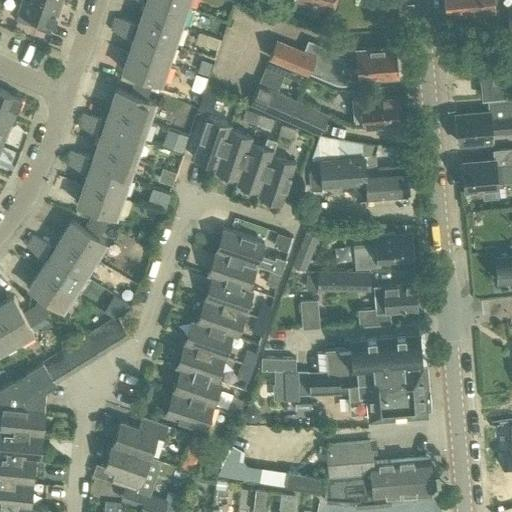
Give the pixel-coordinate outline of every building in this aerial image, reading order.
[(54,0),(21,0),(18,12),(39,19),(37,28),(49,32),(52,23),(53,24),(60,2),(54,0)] [(145,0),(142,12),(179,25),(179,24),(186,5),(169,0),(145,0)] [(281,0),(279,7),(295,12),(298,0),(304,0),(329,8),(331,0),(281,0)] [(445,0),(447,13),(465,12),(469,15),(479,14),(482,10),(495,9),(493,0),(445,0)] [(489,111),(455,114),(457,141),(491,139),(491,133),(511,131),(511,9),(509,10),(510,27),(477,49),(481,99),(488,98),(489,111)] [(142,12),(138,24),(135,31),(173,44),(179,25),(142,12)] [(115,17),(111,29),(128,37),(129,36),(133,37),(135,31),(138,24),(133,23),(134,21),(115,17)] [(133,37),(129,50),(166,63),(173,44),(135,31),(133,37)] [(277,40),(270,57),(307,72),(307,71),(332,81),(335,82),(337,83),(339,83),(341,83),(346,83),(346,77),(396,73),(393,45),(376,47),(356,48),(356,51),(345,52),(339,51),(333,50),(328,48),(308,39),(303,50),(277,40)] [(129,50),(122,70),(137,75),(133,83),(149,88),(152,80),(160,82),(166,63),(129,50)] [(208,74),(212,62),(201,58),(197,70),(208,74)] [(277,91),(283,78),(298,84),(301,76),(286,70),(287,69),(268,61),(258,83),(277,91)] [(190,88),(202,92),(207,77),(195,73),(190,88)] [(116,87),(109,106),(147,119),(154,100),(146,97),(149,88),(133,83),(130,92),(116,87)] [(258,83),(249,102),(317,132),(326,112),(277,91),(258,83)] [(205,86),(198,108),(210,112),(217,90),(205,86)] [(0,87),(0,115),(11,120),(21,97),(0,87)] [(360,97),(352,98),(355,126),(363,126),(397,123),(396,109),(399,106),(398,98),(395,96),(394,93),(360,96),(360,97)] [(109,106),(105,119),(103,125),(141,138),(147,119),(109,106)] [(245,109),(242,119),(255,124),(259,114),(245,109)] [(82,113),(78,125),(96,132),(96,131),(101,133),(103,125),(105,119),(101,118),(101,117),(82,113)] [(259,114),(255,124),(270,128),(273,119),(259,114)] [(0,115),(0,143),(1,144),(11,120),(0,115)] [(192,157),(215,165),(216,165),(229,129),(230,129),(231,124),(206,116),(192,157)] [(281,124),(278,133),(292,138),(295,129),(281,124)] [(103,125),(101,133),(97,145),(134,158),(141,138),(103,125)] [(215,165),(214,170),(237,178),(238,178),(250,141),(252,137),(230,129),(229,129),(216,165),(215,165)] [(179,133),(174,148),(181,151),(187,135),(179,133)] [(237,178),(236,182),(259,190),(271,153),(272,154),(273,149),(250,141),(238,178),(237,178)] [(97,145),(92,157),(90,164),(128,177),(134,158),(97,145)] [(70,150),(65,162),(83,170),(84,169),(88,170),(90,164),(92,157),(88,156),(88,154),(70,150)] [(259,190),(257,194),(281,202),(295,161),(272,154),(271,153),(259,190)] [(373,154),(305,159),(308,191),(322,189),(321,185),(365,182),(366,198),(406,195),(404,166),(390,167),(374,168),(373,154)] [(462,166),(460,169),(460,175),(463,176),(464,190),(482,188),(483,198),(497,197),(496,182),(511,180),(511,164),(495,166),(494,159),(462,162),(462,166)] [(88,170),(84,183),(121,196),(128,177),(90,164),(88,170)] [(84,183),(77,203),(93,208),(90,218),(104,225),(108,213),(115,215),(121,196),(84,183)] [(72,219),(61,236),(94,257),(105,240),(98,235),(104,225),(90,218),(84,227),(72,219)] [(223,226),(215,250),(256,264),(256,265),(270,270),(274,258),(259,253),(264,240),(223,226)] [(137,238),(149,242),(152,234),(139,230),(137,238)] [(377,231),(352,233),(353,248),(354,248),(355,267),(380,265),(380,261),(412,257),(410,232),(394,234),(393,231),(377,232),(377,231)] [(33,234),(26,245),(41,257),(42,256),(46,259),(50,253),(54,247),(50,244),(51,243),(33,234)] [(61,236),(54,247),(50,253),(83,274),(94,257),(61,236)] [(303,238),(293,264),(305,269),(315,243),(303,238)] [(215,250),(207,273),(211,275),(248,288),(248,287),(256,265),(256,264),(215,250)] [(46,259),(39,270),(73,291),(83,274),(50,253),(46,259)] [(511,253),(495,255),(497,281),(510,280),(511,285),(511,253)] [(275,255),(274,258),(270,270),(280,273),(285,259),(275,255)] [(308,271),(308,286),(319,286),(319,287),(373,288),(373,268),(320,267),(320,271),(308,271)] [(39,270),(28,287),(41,295),(34,306),(44,316),(52,302),(62,309),(73,291),(39,270)] [(270,270),(266,283),(276,286),(280,273),(270,270)] [(211,275),(203,298),(244,313),(252,289),(248,287),(248,288),(211,275)] [(416,308),(414,281),(373,285),(375,307),(357,308),(359,325),(391,322),(390,310),(416,308)] [(13,296),(0,303),(0,312),(16,340),(34,330),(30,324),(44,316),(34,306),(23,312),(13,296)] [(195,321),(232,334),(236,336),(244,313),(203,298),(195,321)] [(261,303),(256,317),(266,320),(271,306),(261,303)] [(0,349),(16,340),(0,312),(0,349)] [(116,316),(106,323),(119,343),(129,337),(116,316)] [(256,317),(252,330),(261,334),(266,320),(256,317)] [(191,319),(183,343),(225,357),(232,334),(195,321),(191,319)] [(106,323),(96,329),(108,350),(119,343),(106,323)] [(96,329),(85,336),(98,356),(108,350),(96,329)] [(326,372),(308,374),(338,373),(338,376),(356,375),(356,380),(390,377),(390,375),(400,374),(400,380),(403,380),(401,366),(418,364),(418,362),(420,362),(417,333),(343,340),(343,348),(324,350),(326,372)] [(85,336),(75,342),(87,363),(98,356),(85,336)] [(75,342),(64,349),(77,369),(87,363),(75,342)] [(183,343),(175,367),(179,368),(217,381),(217,380),(225,357),(183,343)] [(64,349),(54,355),(66,376),(77,369),(64,349)] [(247,349),(242,363),(252,366),(257,352),(247,349)] [(54,355),(43,362),(56,383),(66,376),(54,355)] [(295,357),(261,357),(261,370),(274,370),(286,370),(295,370),(295,357)] [(0,405),(44,410),(44,409),(46,391),(57,384),(56,383),(43,362),(0,388),(0,405)] [(242,363),(238,377),(247,381),(252,366),(242,363)] [(295,370),(286,370),(286,399),(300,399),(300,394),(339,393),(347,392),(349,413),(368,411),(369,415),(393,412),(393,413),(425,410),(420,364),(418,364),(401,366),(403,380),(400,380),(400,374),(390,375),(390,377),(356,380),(356,375),(338,376),(338,373),(308,374),(300,375),(299,370),(295,370)] [(179,368),(171,391),(213,405),(221,381),(217,380),(217,381),(179,368)] [(171,391),(163,414),(205,428),(213,405),(171,391)] [(232,396),(227,410),(237,413),(242,399),(232,396)] [(249,419),(255,419),(259,415),(259,408),(255,404),(248,404),(244,409),(244,415),(249,419)] [(0,429),(43,434),(45,409),(44,409),(44,410),(0,405),(0,429)] [(120,421),(112,444),(149,457),(156,434),(163,437),(167,425),(143,416),(139,428),(120,421)] [(0,429),(0,454),(35,458),(35,459),(40,459),(43,434),(0,429)] [(188,445),(179,466),(193,472),(206,440),(193,434),(189,445),(188,445)] [(226,439),(223,454),(239,457),(241,442),(226,439)] [(287,470),(284,485),(324,494),(325,502),(354,503),(354,507),(389,503),(389,495),(399,494),(431,491),(429,457),(372,462),(370,441),(326,445),(329,476),(318,477),(287,470)] [(112,444),(104,466),(116,470),(112,481),(138,490),(149,457),(112,444)] [(207,447),(197,470),(209,475),(219,452),(207,447)] [(0,479),(33,482),(35,459),(35,458),(0,454),(0,479)] [(0,479),(0,503),(31,506),(33,482),(0,479)] [(253,511),(255,511),(266,511),(267,507),(264,507),(265,491),(255,490),(253,511)] [(283,492),(280,510),(291,511),(292,511),(295,494),(283,492)] [(145,493),(137,511),(163,511),(167,501),(145,493)] [(0,511),(34,511),(35,506),(31,506),(0,503),(0,511)] [(301,503),(300,511),(311,511),(312,504),(301,503)]
